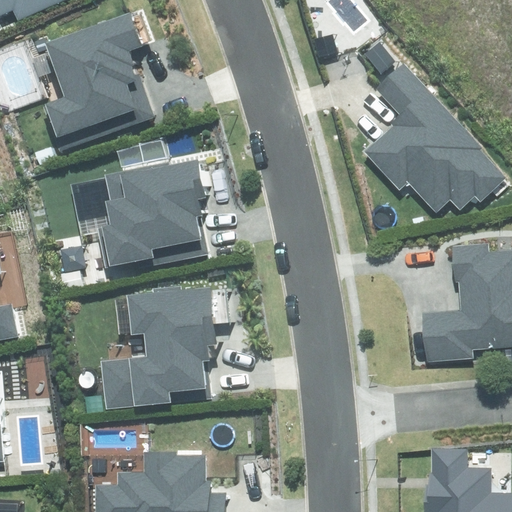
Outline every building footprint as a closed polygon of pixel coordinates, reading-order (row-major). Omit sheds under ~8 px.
[(68,0),(0,0),(0,16),(20,7),(26,20),(68,0)] [(42,101),(62,157),(151,125),(135,81),(147,77),(137,50),(151,45),(139,13),(53,43),(70,91),(42,101)] [(511,189),(511,169),(409,55),(373,87),(399,117),(361,151),(405,199),(413,192),(442,224),(455,213),(463,221),(479,207),(485,214),(511,189)] [(138,276),(223,258),(203,163),(104,184),(111,221),(97,224),(107,273),(136,267),(138,276)] [(424,313),(428,363),(472,358),(471,349),(511,345),(511,251),(489,253),(488,243),(451,246),(455,284),(458,283),(460,310),(424,313)] [(149,339),(149,354),(103,356),(105,411),(222,406),(217,280),(133,284),(136,339),(149,339)] [(0,346),(25,343),(19,302),(0,304),(0,346)] [(511,511),(511,493),(491,493),(491,468),(466,468),(466,450),(433,450),(433,474),(428,474),(428,484),(424,484),(423,511),(511,511)] [(229,511),(229,492),(216,492),(217,478),(210,478),(210,452),(145,451),(145,470),(122,470),(122,484),(99,484),(98,511),(229,511)] [(0,511),(20,511),(21,505),(0,502),(0,511)]
